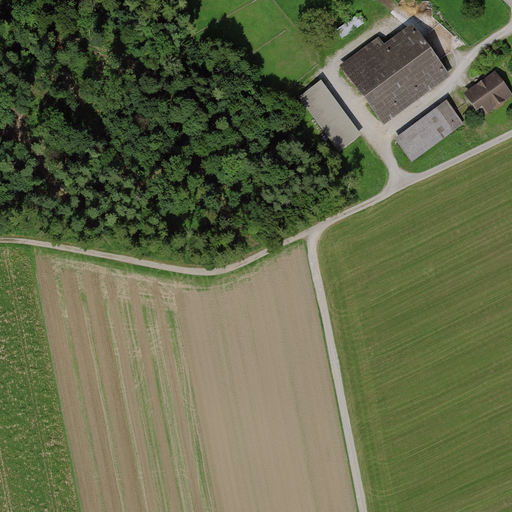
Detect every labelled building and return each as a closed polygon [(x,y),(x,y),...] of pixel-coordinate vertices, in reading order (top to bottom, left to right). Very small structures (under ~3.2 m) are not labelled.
[(471,42),(479,34),(466,21),(458,28),(471,42)] [(381,43),(343,71),(385,128),(452,79),(414,28),(386,49),(381,43)] [(511,99),(511,97),(496,76),(467,98),(484,121),(511,99)] [(365,141),(324,86),(302,102),(343,157),(365,141)] [(464,129),(447,105),(396,142),(413,165),(464,129)]
